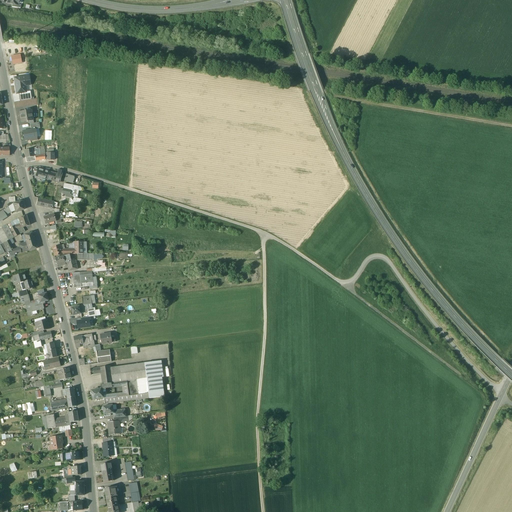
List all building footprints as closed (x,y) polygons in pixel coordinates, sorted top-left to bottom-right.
[(17,55),(12,56),(12,57),(11,58),(12,61),(13,61),(13,62),(15,62),(15,64),(21,63),(21,62),(19,55),(17,55)] [(29,83),(28,76),(14,78),(17,94),(18,93),(25,92),(24,84),(29,83)] [(25,92),(18,93),(20,101),(32,100),(30,91),(25,92)] [(20,113),(19,113),(21,123),(32,121),(31,113),(28,111),(20,113)] [(37,140),(35,129),(31,130),(23,132),(24,142),(37,140)] [(9,148),(0,147),(0,155),(9,156),(9,148)] [(32,149),(24,151),(25,158),(33,157),(32,149)] [(36,177),(46,180),(49,172),(38,169),(38,170),(34,169),(34,172),(37,173),(36,177)] [(57,174),(49,172),(46,180),(59,183),(62,171),(58,170),(57,174)] [(75,177),(67,175),(65,181),(73,183),(75,177)] [(71,191),(60,189),(59,193),(66,195),(65,197),(71,198),(72,195),(70,195),(71,191)] [(50,202),(37,199),(36,206),(49,208),(50,202)] [(17,203),(13,204),(15,211),(15,212),(24,210),(23,205),(23,202),(22,202),(21,201),(17,203)] [(8,207),(3,211),(6,215),(11,213),(8,207)] [(54,215),(44,217),(46,224),(56,222),(54,216),(54,215)] [(26,216),(18,218),(20,223),(21,228),(22,228),(29,226),(26,216)] [(12,222),(0,228),(0,239),(2,244),(3,244),(8,241),(20,234),(17,229),(14,225),(12,222)] [(31,233),(24,235),(24,236),(21,237),(22,240),(23,239),(24,243),(26,243),(28,251),(36,249),(31,233)] [(24,243),(18,245),(19,248),(20,248),(21,253),(28,251),(26,243),(24,243)] [(60,245),(52,247),(55,257),(63,254),(61,250),(60,245)] [(13,250),(8,252),(10,256),(21,253),(20,248),(19,248),(13,250)] [(95,254),(83,254),(83,261),(83,264),(95,264),(95,254)] [(70,255),(64,256),(66,265),(65,266),(67,268),(68,267),(70,266),(69,262),(72,261),(70,255)] [(64,256),(55,259),(58,268),(65,266),(66,265),(64,256)] [(72,261),(69,262),(70,266),(68,267),(69,272),(78,269),(75,260),(72,261)] [(0,267),(0,277),(9,275),(9,272),(1,274),(0,271),(0,270),(8,267),(7,264),(0,267)] [(73,273),(75,288),(82,287),(80,276),(92,274),(92,272),(87,272),(73,273)] [(25,274),(14,277),(14,279),(15,282),(16,284),(21,283),(24,282),(27,281),(26,279),(26,277),(25,277),(25,274)] [(92,274),(80,276),(82,287),(90,286),(96,286),(95,285),(94,285),(92,274)] [(27,281),(24,282),(26,290),(27,290),(34,288),(31,280),(27,281)] [(44,294),(38,295),(39,300),(40,303),(42,303),(48,301),(46,293),(44,294)] [(90,296),(82,297),(83,305),(92,304),(90,296)] [(29,302),(25,304),(28,316),(32,315),(32,312),(44,309),(42,303),(40,303),(37,304),(31,305),(31,304),(30,304),(29,302)] [(80,306),(71,308),(73,316),(81,314),(81,311),(80,306)] [(93,308),(93,309),(87,310),(88,317),(91,317),(97,316),(95,311),(95,308),(93,308)] [(47,320),(37,322),(39,331),(39,332),(43,331),(50,329),(48,323),(48,324),(47,320)] [(82,321),(77,322),(78,328),(90,327),(89,320),(82,321)] [(44,334),(38,335),(40,340),(52,337),(51,332),(44,334)] [(111,333),(100,335),(102,345),(112,343),(111,333)] [(92,335),(74,337),(75,345),(76,348),(80,348),(79,344),(83,344),(83,347),(95,345),(94,341),(93,342),(92,335)] [(53,343),(46,345),(45,345),(46,349),(47,349),(48,354),(47,355),(48,359),(57,357),(53,343)] [(97,352),(96,352),(98,364),(111,362),(110,350),(101,351),(97,352)] [(58,359),(44,362),(45,367),(46,370),(60,367),(58,359)] [(147,378),(150,399),(164,397),(162,378),(163,378),(161,361),(145,363),(147,378)] [(145,363),(110,368),(113,383),(119,382),(127,381),(137,380),(147,378),(145,363)] [(101,368),(102,374),(101,374),(103,384),(111,383),(113,383),(110,368),(110,366),(101,368)] [(68,368),(59,370),(60,376),(59,376),(59,380),(60,381),(71,378),(68,368)] [(147,378),(137,380),(139,395),(144,394),(145,399),(150,399),(147,378)] [(44,380),(35,382),(36,389),(46,386),(46,383),(45,383),(44,380)] [(137,380),(127,381),(127,386),(128,392),(129,396),(139,395),(137,380)] [(101,388),(91,391),(91,392),(90,393),(91,395),(92,395),(93,400),(96,400),(97,402),(104,400),(103,396),(103,393),(106,392),(105,388),(102,389),(102,388),(101,388)] [(73,389),(66,390),(63,390),(64,397),(67,396),(68,401),(69,408),(76,406),(73,389)] [(123,393),(103,396),(104,400),(105,404),(145,399),(144,394),(139,395),(129,396),(128,392),(123,393)] [(64,402),(55,404),(54,403),(51,403),(51,404),(50,404),(51,404),(51,408),(52,408),(52,410),(69,408),(68,401),(64,402)] [(113,410),(113,405),(101,407),(101,412),(104,412),(104,417),(111,416),(111,414),(114,414),(113,410)] [(113,410),(114,414),(114,418),(126,417),(125,410),(117,412),(116,410),(113,410)] [(77,412),(69,413),(69,416),(70,420),(70,423),(71,422),(79,421),(77,412)] [(54,415),(46,416),(49,429),(56,427),(55,422),(54,415)] [(115,422),(108,423),(109,435),(121,434),(119,421),(115,422)] [(61,436),(50,438),(52,447),(53,447),(54,450),(62,448),(61,444),(62,443),(61,436)] [(103,444),(105,457),(114,456),(115,456),(114,450),(113,443),(110,443),(103,444)] [(79,452),(71,453),(72,461),(80,460),(79,452)] [(111,464),(101,466),(102,473),(112,471),(111,464)] [(80,466),(71,467),(72,475),(72,476),(81,475),(80,466)] [(112,471),(102,473),(104,483),(114,482),(112,471)] [(75,482),(75,492),(75,496),(84,495),(84,482),(75,482)] [(137,484),(128,485),(130,494),(136,493),(138,493),(137,484)] [(116,487),(105,489),(106,498),(116,497),(118,496),(116,487)] [(116,497),(106,498),(108,507),(118,506),(116,497)] [(75,502),(73,502),(74,511),(83,510),(82,501),(75,502)] [(69,502),(60,503),(61,511),(68,511),(67,506),(72,506),(73,511),(74,511),(73,502),(69,502)]
